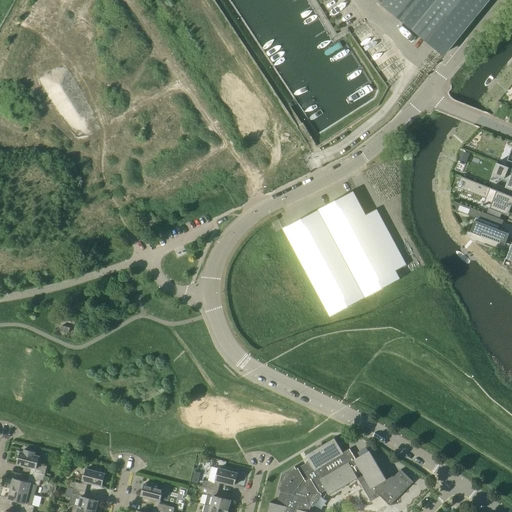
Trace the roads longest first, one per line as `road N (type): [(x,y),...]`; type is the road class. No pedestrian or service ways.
road 1 (residential): [(457,481),(234,357),(218,334),(209,296)]
road 2 (residential): [(209,296),(216,259),(233,231),(256,211),(352,165),(428,95)]
road 3 (residential): [(0,298),(147,257)]
road 4 (residential): [(428,95),(503,0)]
